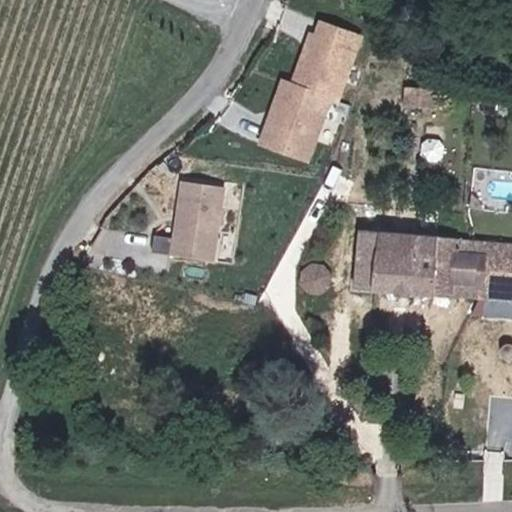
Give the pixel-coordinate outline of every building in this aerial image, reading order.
[(296,79),(283,75),(260,143),(313,161),(334,99),(342,101),(366,32),(317,16),(296,79)] [(446,92),(413,87),(411,107),(444,111),(446,92)] [(185,177),(171,252),(216,260),(230,186),(185,177)] [(511,245),(365,229),(358,289),(511,302),(511,245)] [(157,233),(154,250),(171,252),(173,235),(157,233)] [(333,262),(319,260),(309,269),(308,283),(321,294),(331,294),(340,285),(339,273),(333,262)]
